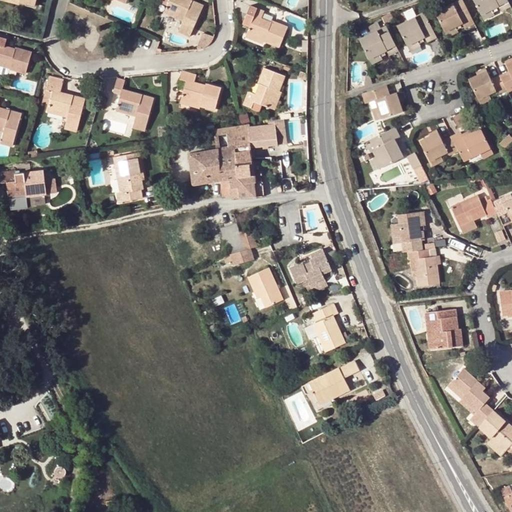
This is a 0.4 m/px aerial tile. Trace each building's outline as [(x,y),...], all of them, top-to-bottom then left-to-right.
[(161,0),(160,2),(167,5),(164,12),(182,20),(178,31),(189,36),(203,6),(189,0),(161,0)] [(506,0),(473,0),(481,15),(491,9),(498,6),(501,11),(510,7),(506,0)] [(474,25),(462,1),(436,14),(445,33),(455,28),(463,24),(465,29),(474,25)] [(251,5),(247,14),(244,21),(251,24),(247,34),(264,41),(280,47),(287,27),(272,21),(271,24),(261,19),(265,11),(251,5)] [(491,9),(481,15),(484,20),(494,15),(491,9)] [(436,38),(424,13),(397,26),(407,46),(418,41),(425,38),(427,43),(436,38)] [(398,51),(386,26),(359,40),(368,59),(379,54),(386,51),(389,56),(398,51)] [(455,28),(445,33),(448,38),(457,33),(455,28)] [(263,44),(264,41),(247,34),(245,37),(263,44)] [(0,66),(9,69),(25,73),(31,52),(15,48),(15,50),(3,47),(6,38),(0,36),(0,66)] [(418,41),(407,46),(410,52),(421,46),(418,41)] [(382,60),(379,54),(368,59),(371,65),(382,60)] [(272,108),(278,91),(284,76),(279,75),(282,67),(268,61),(265,69),(264,69),(258,84),(260,85),(256,94),(248,91),(242,105),(251,108),(254,102),(272,108)] [(509,74),(500,78),(506,90),(507,92),(511,90),(511,63),(506,66),(509,74)] [(195,75),(182,71),(179,80),(186,81),(183,90),(180,100),(200,106),(215,110),(221,88),(206,84),(205,86),(193,83),(195,75)] [(500,78),(499,75),(490,80),(486,72),(468,80),(478,99),(495,91),(497,95),(506,90),(500,78)] [(364,85),(372,83),(370,74),(365,75),(364,85)] [(64,79),(50,76),(42,102),(48,104),(47,112),(67,117),(64,128),(76,131),(84,99),(73,95),(73,98),(59,95),(64,79)] [(124,80),(117,78),(112,93),(119,95),(115,110),(135,116),(132,127),(144,131),(153,99),(121,90),(124,80)] [(186,81),(179,80),(176,88),(183,90),(186,81)] [(387,85),(361,93),(365,103),(369,102),(375,100),(381,118),(402,111),(396,93),(390,95),(387,85)] [(281,92),(278,91),(272,108),(274,110),(281,92)] [(199,108),(200,106),(180,100),(179,104),(199,108)] [(375,100),(369,102),(375,121),(381,118),(375,100)] [(0,130),(4,131),(1,142),(12,145),(21,114),(0,107),(0,130)] [(461,115),(454,118),(458,128),(466,125),(461,115)] [(283,120),(274,121),(275,124),(275,126),(277,143),(278,145),(287,144),(283,120)] [(269,125),(248,126),(250,144),(234,147),(236,164),(253,163),(251,147),(278,145),(277,143),(275,126),(275,124),(269,125)] [(248,126),(247,125),(241,126),(215,130),(218,149),(234,147),(250,144),(248,126)] [(394,128),(370,140),(378,155),(383,166),(402,157),(394,140),(399,137),(394,128)] [(460,132),(451,136),(457,148),(463,161),(479,153),(489,148),(480,129),(463,137),(460,132)] [(457,148),(451,136),(442,141),(437,132),(420,140),(429,158),(441,153),(447,150),(448,153),(457,148)] [(511,139),(507,135),(503,139),(498,144),(503,150),(511,141),(511,139)] [(234,147),(218,149),(219,166),(236,164),(234,147)] [(492,153),(489,148),(479,153),(482,158),(492,153)] [(219,166),(218,149),(190,154),(192,169),(219,166)] [(420,165),(414,152),(405,157),(411,170),(420,165)] [(123,176),(116,177),(119,194),(115,194),(117,203),(141,199),(140,190),(143,189),(141,181),(138,167),(141,167),(138,153),(119,156),(123,176)] [(441,153),(429,158),(432,164),(444,158),(441,153)] [(383,166),(378,155),(372,158),(378,169),(383,166)] [(113,157),(116,177),(123,176),(119,156),(113,157)] [(262,175),(261,162),(253,163),(254,176),(262,175)] [(254,176),(253,163),(236,164),(237,178),(254,176)] [(230,199),(264,196),(262,180),(254,180),(254,176),(237,178),(236,164),(219,166),(220,179),(229,179),(229,181),(220,183),(222,196),(230,196),(230,199)] [(192,169),(193,184),(220,179),(219,166),(192,169)] [(0,183),(1,183),(6,183),(7,188),(8,197),(26,195),(27,198),(46,195),(43,171),(15,174),(14,171),(0,171),(0,183)] [(493,202),(491,199),(481,204),(478,194),(452,206),(460,226),(474,220),(487,214),(488,217),(498,213),(493,202)] [(498,213),(499,216),(508,212),(511,221),(511,198),(510,195),(493,202),(498,213)] [(402,242),(403,252),(408,251),(423,250),(422,240),(425,240),(424,231),(422,231),(421,226),(424,226),(426,225),(424,212),(399,215),(400,224),(392,225),(394,238),(401,237),(402,242)] [(474,220),(460,226),(464,236),(478,230),(474,220)] [(221,228),(229,253),(231,253),(244,249),(239,232),(236,224),(221,228)] [(251,246),(257,244),(253,228),(239,232),(244,249),(251,246)] [(244,249),(231,253),(234,263),(256,257),(251,246),(244,249)] [(312,258),(327,252),(325,246),(302,256),(305,261),(306,265),(313,261),(312,258)] [(429,257),(428,249),(423,250),(408,251),(409,260),(415,259),(418,286),(439,283),(436,256),(429,257)] [(291,267),(297,279),(306,280),(309,278),(310,280),(327,282),(324,273),(335,268),(327,252),(312,258),(313,261),(306,265),(305,261),(291,267)] [(249,275),(253,281),(273,274),(270,266),(249,275)] [(273,274),(253,281),(260,296),(262,294),(269,307),(284,299),(273,274)] [(329,285),(327,282),(310,280),(315,290),(329,285)] [(511,290),(500,292),(503,316),(511,315),(511,290)] [(263,310),(269,307),(262,294),(260,296),(257,298),(263,310)] [(320,336),(328,352),(346,343),(333,316),(339,312),(334,304),(314,313),(318,323),(315,324),(320,336)] [(425,313),(429,337),(436,336),(437,348),(453,346),(451,331),(458,330),(456,309),(425,313)] [(320,336),(315,324),(306,328),(311,340),(320,336)] [(460,330),(458,330),(451,331),(453,346),(462,345),(460,330)] [(436,336),(429,337),(430,349),(437,348),(436,336)] [(311,383),(319,399),(331,393),(333,398),(334,397),(351,389),(346,379),(361,372),(356,361),(311,383)] [(468,420),(478,429),(479,427),(492,412),(484,404),(488,398),(481,392),(474,385),(477,381),(463,368),(451,381),(464,394),(461,398),(475,413),(468,420)] [(447,386),(461,398),(464,394),(451,381),(447,386)] [(474,385),(481,392),(484,388),(477,381),(474,385)] [(331,393),(319,399),(321,403),(333,398),(331,393)] [(336,401),(334,397),(333,398),(321,403),(323,407),(336,401)] [(511,427),(494,411),(492,412),(479,427),(492,439),(505,451),(510,446),(511,447),(511,427)] [(505,451),(492,439),(488,443),(501,455),(505,451),(510,446),(505,451)] [(501,490),(504,496),(511,492),(509,486),(501,490)]
